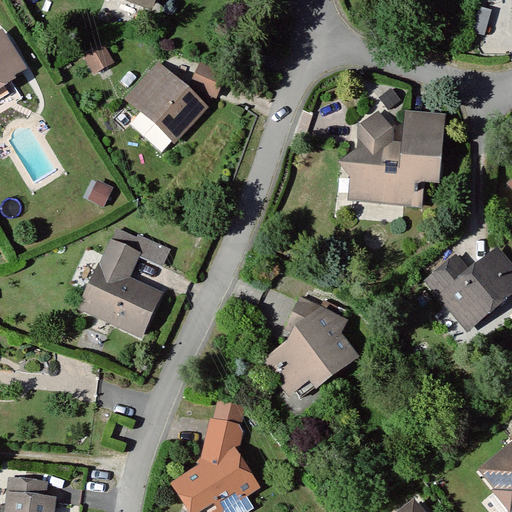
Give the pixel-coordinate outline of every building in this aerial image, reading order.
[(0,39),(0,84),(22,71),(3,38),(0,39)] [(113,62),(103,45),(86,55),(96,72),(113,62)] [(225,73),(202,63),(192,86),(214,96),(225,73)] [(153,113),(177,135),(203,108),(158,67),(130,98),(149,117),(153,113)] [(153,113),(149,117),(139,128),(163,150),(177,135),(153,113)] [(383,202),(417,205),(420,181),(435,182),(441,122),(409,119),(406,150),(389,148),(390,133),(378,119),(364,128),(362,151),(351,160),(363,176),(361,194),(384,196),(383,202)] [(104,209),(113,192),(101,186),(92,203),(104,209)] [(121,235),(115,246),(138,257),(161,268),(168,253),(145,242),(144,246),(121,235)] [(112,245),(82,306),(139,333),(157,296),(126,281),(138,257),(115,246),(112,245)] [(450,265),(430,282),(469,329),(511,293),(511,270),(498,254),(471,277),(464,282),(450,265)] [(457,260),(450,265),(464,282),(471,277),(457,260)] [(271,360),(294,391),(309,379),(317,389),(355,360),(336,336),(343,324),(300,302),(287,326),(294,330),(285,349),(271,360)] [(301,401),(317,389),(309,379),(294,391),(301,401)] [(220,404),(215,423),(239,430),(244,410),(220,404)] [(211,463),(184,482),(191,494),(191,509),(193,511),(217,511),(221,509),(217,502),(233,492),(238,498),(243,495),(253,487),(234,458),(240,430),(239,430),(215,423),(213,423),(205,454),(211,463)] [(511,441),(511,442),(511,443),(511,449),(482,473),(498,493),(496,495),(510,511),(511,511),(511,441)] [(6,511),(50,511),(52,502),(40,500),(41,487),(10,482),(6,511)] [(176,487),(191,509),(191,494),(184,482),(176,487)] [(221,509),(217,511),(247,511),(253,509),(243,495),(238,498),(233,492),(217,502),(221,509)] [(510,511),(496,495),(488,501),(497,511),(510,511)]
